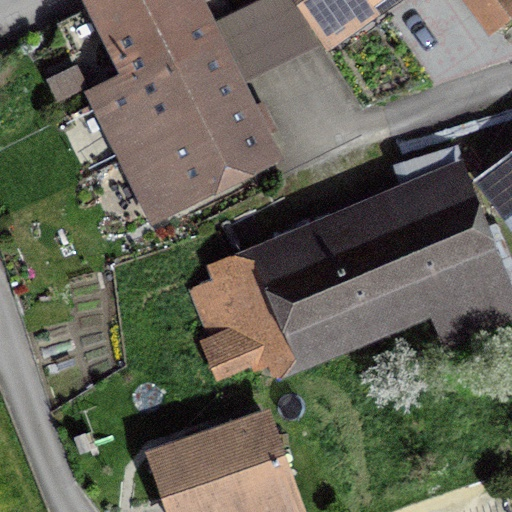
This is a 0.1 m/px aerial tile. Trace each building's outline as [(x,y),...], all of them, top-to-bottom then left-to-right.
[(99,100),(154,210),(263,156),(185,0),(99,0),(140,80),(99,100)] [(511,0),(297,0),(318,32),(368,0),(473,0),(493,27),(511,11),(511,0)] [(511,205),(511,154),(478,180),(502,213),(511,205)] [(453,340),(511,315),(511,292),(469,181),(241,276),(239,271),(191,289),(211,339),(204,342),(217,375),(253,360),(261,379),(299,367),(292,350),(425,295),(431,310),(439,306),(453,340)] [(154,456),(173,511),(240,511),(292,492),(266,417),(154,456)]
